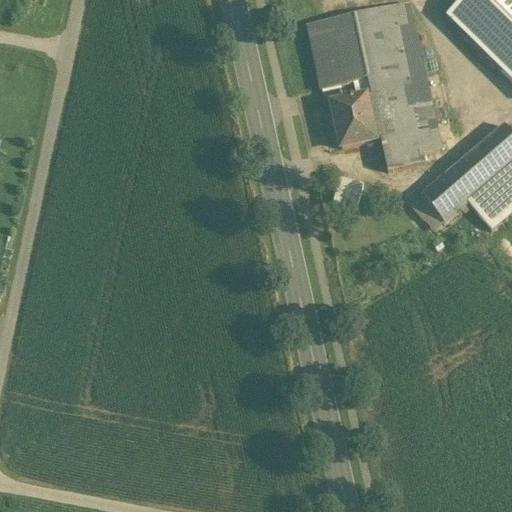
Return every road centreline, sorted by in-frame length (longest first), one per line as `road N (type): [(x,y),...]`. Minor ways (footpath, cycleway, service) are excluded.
road 1 (secondary): [(348,511),(235,0)]
road 2 (track): [(0,372),(78,0)]
road 3 (track): [(511,104),(424,0)]
road 4 (track): [(132,511),(0,488)]
